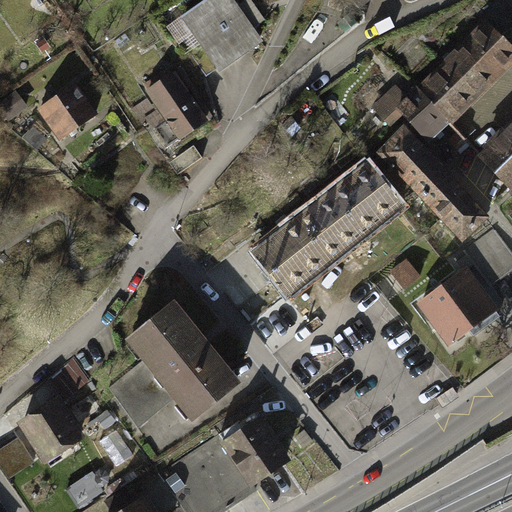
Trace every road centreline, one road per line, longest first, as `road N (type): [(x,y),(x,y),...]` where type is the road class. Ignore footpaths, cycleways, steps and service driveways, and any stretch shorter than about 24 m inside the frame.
road 1 (residential): [(168,235),(236,146),(380,31),(455,0)]
road 2 (residential): [(168,235),(370,490)]
road 3 (residential): [(0,407),(168,235)]
road 4 (primary): [(511,394),(370,490)]
